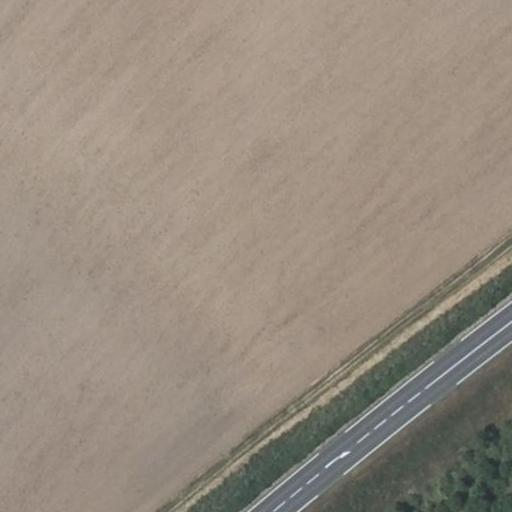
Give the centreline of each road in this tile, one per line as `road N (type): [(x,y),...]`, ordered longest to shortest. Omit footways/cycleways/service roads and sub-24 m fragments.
road 1 (track): [(511,242),(412,311),(180,511)]
road 2 (secondary): [(274,511),(511,326)]
